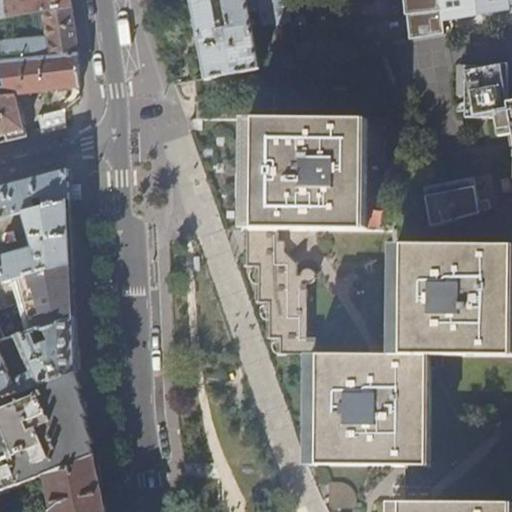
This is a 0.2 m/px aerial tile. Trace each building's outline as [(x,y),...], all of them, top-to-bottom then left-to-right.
[(0,0),(0,17),(11,16),(11,15),(7,0),(0,0)] [(7,0),(11,15),(37,9),(43,8),(71,5),(70,0),(7,0)] [(253,0),(201,0),(192,2),(202,54),(207,79),(261,68),(248,1),(253,0)] [(268,0),(273,24),(299,20),(295,0),(268,0)] [(415,39),(449,32),(447,23),(446,17),(443,0),(408,0),(410,14),(412,14),(415,39)] [(511,0),(443,0),(446,17),(495,9),(511,5),(511,0)] [(43,8),(37,9),(38,24),(46,23),(47,37),(0,40),(0,61),(78,51),(74,24),(71,5),(43,8)] [(26,137),(15,94),(79,86),(78,51),(0,61),(0,135),(4,135),(7,141),(26,137)] [(511,99),(511,100),(510,99),(509,95),(510,61),(494,61),(494,64),(469,64),(468,115),(498,116),(498,119),(497,119),(499,134),(511,132),(511,99)] [(285,355),(317,355),(315,338),(307,338),(307,284),(308,284),(311,284),(313,283),(315,279),(315,275),(314,272),(312,270),(309,270),(305,270),(302,272),(300,276),(297,276),(297,266),(278,266),(277,231),(393,231),(395,120),(274,119),(274,95),(198,95),(197,107),(197,119),(255,119),(253,231),(253,244),(252,267),(263,268),(263,303),(274,304),(274,339),(285,340),(285,355)] [(68,170),(0,187),(0,219),(23,213),(70,201),(69,183),(68,170)] [(496,211),(490,189),(484,191),(483,187),(480,179),(427,188),(435,228),(480,215),(496,211)] [(70,201),(23,213),(32,248),(0,256),(0,284),(73,265),(71,233),(70,201)] [(401,356),(317,355),(316,466),(406,466),(406,488),(430,488),(431,467),(428,466),(429,356),(511,356),(511,245),(402,245),(401,356)] [(0,342),(75,318),(74,291),(73,265),(0,284),(0,342)] [(0,403),(72,373),(77,371),(76,337),(75,318),(0,342),(0,403)] [(72,373),(0,403),(0,439),(6,456),(0,458),(0,493),(45,475),(95,457),(84,430),(89,428),(79,403),(83,401),(72,373)] [(106,511),(105,505),(95,457),(45,475),(53,511),(1,511),(0,508),(0,511),(106,511)] [(399,511),(511,511),(511,504),(400,503),(399,511)]
